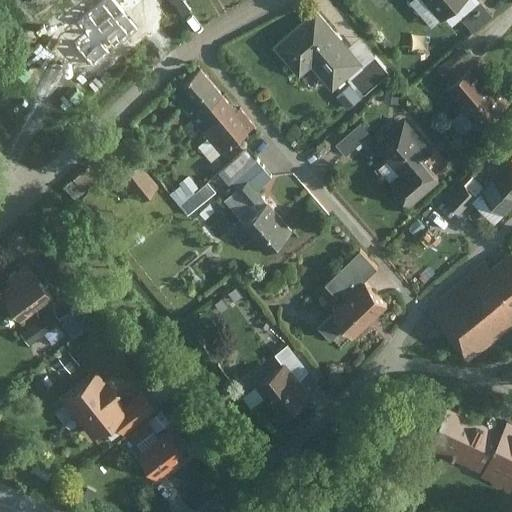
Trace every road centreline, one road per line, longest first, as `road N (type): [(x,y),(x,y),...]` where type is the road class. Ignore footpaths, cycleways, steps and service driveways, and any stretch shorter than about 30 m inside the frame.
road 1 (residential): [(198,48),(422,307)]
road 2 (residential): [(390,362),(206,511)]
road 3 (residential): [(198,48),(29,195)]
road 4 (residential): [(511,362),(471,371),(390,362)]
road 5 (residential): [(511,224),(422,307)]
